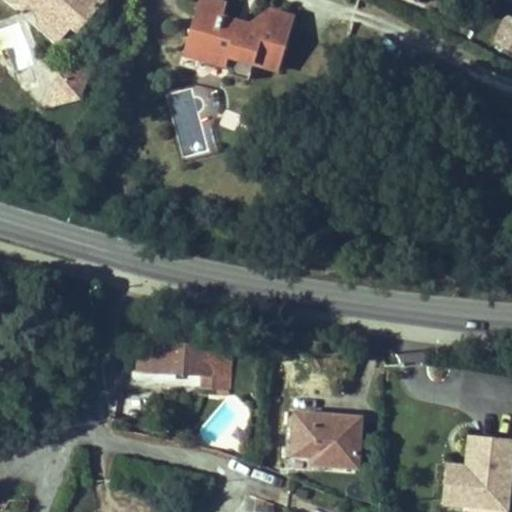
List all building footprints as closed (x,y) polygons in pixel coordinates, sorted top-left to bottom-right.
[(7,0),(9,1),(9,0),(38,0),(51,11),(37,26),(53,41),(68,25),(74,31),(100,0),(7,0)] [(51,11),(38,0),(9,0),(9,1),(24,2),(33,10),(37,26),(51,11)] [(215,0),(198,0),(186,44),(210,51),(207,62),(223,66),(226,56),(254,64),(278,71),(294,19),(269,12),(264,27),(225,17),(227,3),(215,0)] [(511,18),(506,16),(493,45),(511,53),(511,18)] [(207,62),(210,51),(186,44),(183,54),(207,62)] [(254,64),(226,56),(223,66),(228,74),(249,80),(254,64)] [(67,63),(47,100),(70,112),(90,75),(67,63)] [(165,329),(140,327),(138,368),(204,371),(204,387),(229,389),(232,347),(198,345),(198,336),(177,334),(176,344),(165,344),(165,329)] [(359,465),(361,417),(296,413),(294,454),(316,454),(315,462),(359,465)] [(476,470),(448,468),(444,503),(467,505),(505,508),(511,436),(475,433),(472,462),(477,463),(476,470)] [(477,463),(472,462),(475,433),(469,433),(466,457),(460,463),(448,462),(448,468),(476,470),(477,463)]
